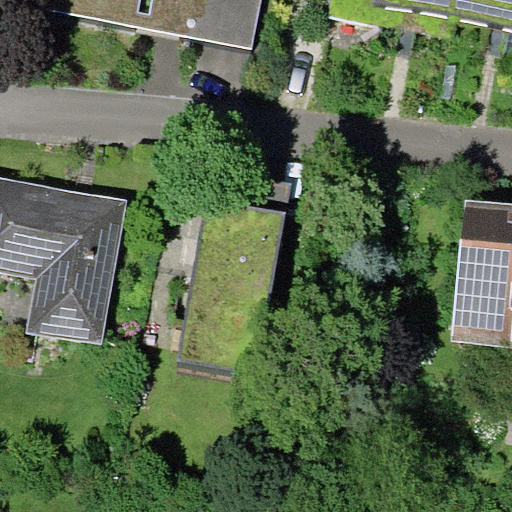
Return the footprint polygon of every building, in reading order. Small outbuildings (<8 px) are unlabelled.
[(253,0),(36,0),(35,11),(243,54),(253,0)] [(329,0),(327,16),(447,38),(450,22),(453,0),(329,0)] [(511,0),(453,0),(450,22),(511,33),(511,0)] [(93,350),(117,215),(0,194),(0,278),(53,288),(44,342),(93,350)] [(252,392),(282,225),(204,211),(172,378),(252,392)] [(511,344),(511,229),(466,225),(458,309),(459,315),(461,320),(466,324),(472,326),(506,329),(505,344),(511,344)] [(347,508),(372,476),(324,439),(300,472),(347,508)]
